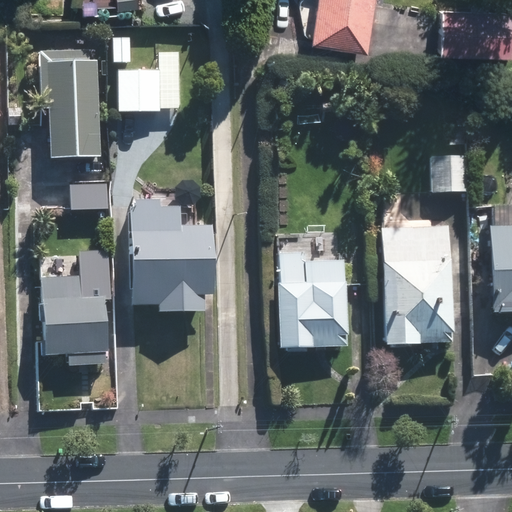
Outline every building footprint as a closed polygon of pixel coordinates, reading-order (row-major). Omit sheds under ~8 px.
[(130,0),(108,0),(108,11),(130,11),(130,0)] [(368,0),(312,0),(306,38),(361,48),(368,0)] [(437,5),(436,51),(510,53),(511,7),(437,5)] [(95,155),(93,58),(42,59),(45,156),(95,155)] [(157,71),(157,68),(114,68),(114,110),(157,109),(157,106),(177,106),(177,71),(157,71)] [(463,190),(462,154),(427,155),(428,191),(463,190)] [(500,162),(474,162),(474,201),(500,201),(500,162)] [(272,193),(274,237),(297,236),(296,219),(311,218),(310,191),(272,193)] [(207,293),(207,223),(175,223),(175,204),(125,204),(126,303),(152,302),(152,310),(197,310),(197,293),(207,293)] [(511,223),(484,224),(486,310),(511,309),(511,223)] [(444,257),(443,224),(378,225),(379,257),(377,257),(378,343),(413,342),(413,340),(447,340),(445,257),(444,257)] [(271,281),(273,346),(342,344),(339,259),(301,260),(300,251),(274,252),(275,281),(271,281)] [(36,276),(38,352),(64,352),(64,361),(101,360),(99,292),(83,293),(83,275),(36,276)]
